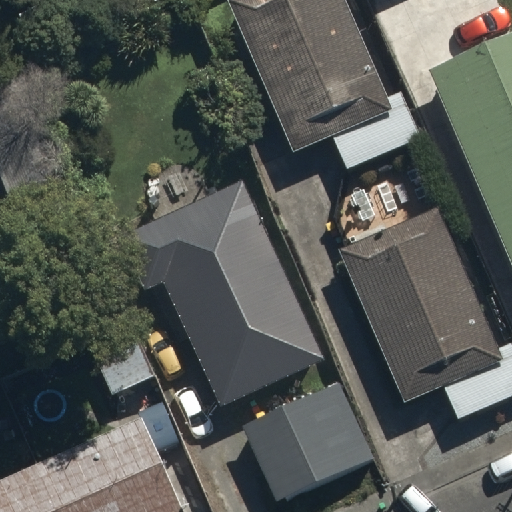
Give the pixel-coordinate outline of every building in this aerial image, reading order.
[(340,0),(275,0),(230,20),(297,172),(335,156),(348,185),(421,154),(400,106),(389,110),(340,0)] [(511,40),(428,77),(511,274),(511,40)] [(328,379),(252,218),(244,201),(141,250),(225,427),(328,379)] [(439,224),(337,268),(402,416),(441,399),(457,435),(511,411),(511,359),(511,358),(499,364),(439,224)] [(340,385),(241,432),(279,511),(378,464),(340,385)] [(174,511),(140,436),(0,499),(0,511),(174,511)]
